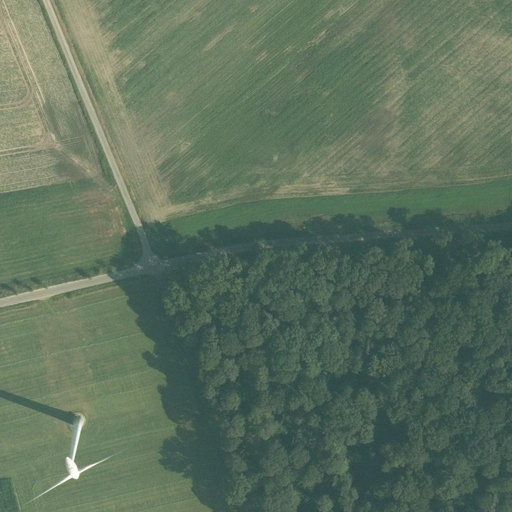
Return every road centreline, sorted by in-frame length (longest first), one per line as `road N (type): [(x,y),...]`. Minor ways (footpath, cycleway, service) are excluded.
road 1 (unclassified): [(151,264),(254,243),(511,223)]
road 2 (unclassified): [(42,0),(151,264)]
road 3 (track): [(161,262),(250,511)]
road 4 (unclassified): [(151,264),(0,301)]
